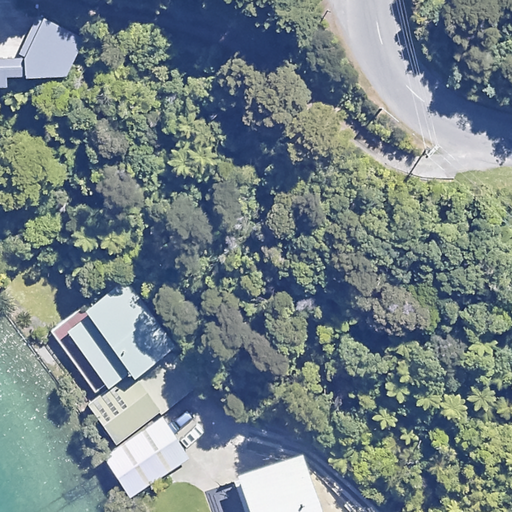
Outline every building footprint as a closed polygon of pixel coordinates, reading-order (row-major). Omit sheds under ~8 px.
[(0,85),(5,86),(5,76),(69,77),(82,35),(41,20),(21,56),(0,55),(0,85)] [(186,344),(140,274),(85,309),(89,315),(69,328),(107,387),(131,372),(135,377),(186,344)] [(193,396),(176,370),(142,392),(133,379),(92,406),(118,445),(193,396)] [(189,458),(162,418),(104,457),(130,496),(189,458)] [(319,511),(304,463),(206,495),(212,511),(319,511)]
